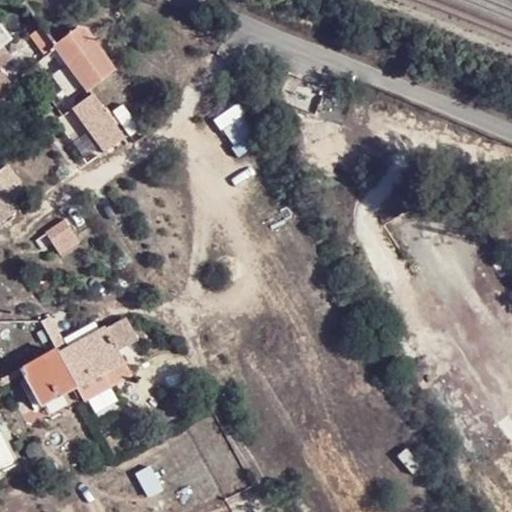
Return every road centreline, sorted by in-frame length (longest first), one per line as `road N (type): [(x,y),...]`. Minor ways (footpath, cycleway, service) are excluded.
road 1 (track): [(179,121),(208,212),(190,341),(275,511)]
road 2 (residential): [(511,131),(265,28),(170,0)]
road 3 (track): [(265,28),(227,55),(179,121),(127,162),(76,181),(15,232)]
